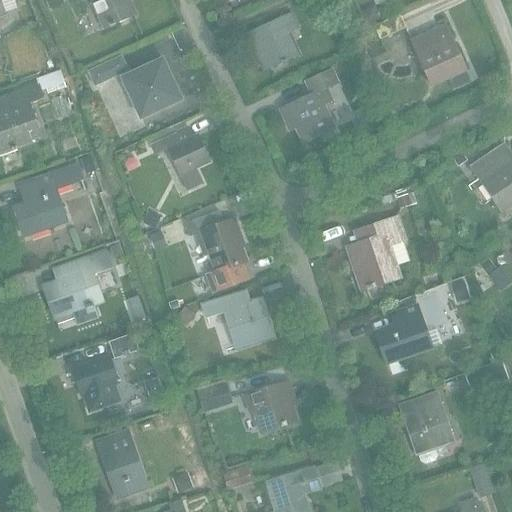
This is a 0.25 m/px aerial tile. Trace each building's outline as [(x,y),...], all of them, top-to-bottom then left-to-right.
[(125,0),(90,0),(104,30),(133,17),(125,0)] [(289,32),(297,28),(291,14),(247,34),(257,56),(263,53),(270,68),(299,55),(289,32)] [(379,39),(405,27),(399,15),(374,27),(379,39)] [(431,85),(466,70),(446,25),(411,41),(431,85)] [(162,60),(122,78),(140,118),(180,100),(162,60)] [(91,91),(123,76),(117,62),(84,77),(91,91)] [(322,105),(331,101),(326,88),(336,83),(330,70),(306,81),(312,94),(281,108),(289,125),(295,123),(304,143),(333,129),(322,105)] [(30,105),(43,101),(38,85),(0,97),(0,107),(2,112),(0,112),(0,154),(31,144),(27,133),(38,129),(30,105)] [(194,169),(209,162),(197,137),(180,144),(176,135),(164,141),(186,190),(201,183),(194,169)] [(502,212),(511,204),(511,162),(506,167),(495,151),(471,167),(502,212)] [(76,166),(49,176),(19,186),(26,205),(14,209),(23,236),(65,222),(54,189),(81,180),(76,166)] [(220,211),(186,224),(191,236),(197,234),(205,257),(210,255),(216,273),(209,276),(215,292),(249,279),(243,264),(247,263),(237,237),(240,236),(234,220),(225,224),(220,211)] [(389,245),(405,240),(397,218),(362,230),(366,241),(347,247),(361,290),(400,277),(389,245)] [(95,319),(91,307),(96,306),(99,299),(91,275),(110,269),(104,252),(59,267),(64,282),(42,289),(53,320),(73,313),(77,325),(95,319)] [(242,346),(272,336),(260,298),(237,305),(233,293),(202,303),(206,316),(224,310),(231,333),(237,331),(242,346)] [(385,364),(432,347),(420,315),(416,304),(394,312),(398,323),(374,332),(385,364)] [(134,337),(110,345),(116,361),(139,353),(134,337)] [(115,384),(118,383),(109,356),(71,370),(80,396),(82,395),(90,416),(122,404),(115,384)] [(502,362),(464,376),(471,393),(508,379),(502,362)] [(261,432),(296,422),(288,396),(292,395),(288,382),(245,395),(250,412),(255,410),(261,432)] [(198,393),(197,393),(203,412),(204,412),(230,403),(223,384),(198,393)] [(442,429),(448,427),(436,393),(422,398),(426,408),(403,416),(416,454),(447,443),(442,429)] [(117,497),(147,487),(128,432),(117,436),(98,442),(117,497)] [(480,496),(493,491),(484,465),(471,470),(480,496)] [(224,478),(228,492),(252,484),(247,471),(224,478)] [(309,511),(302,487),(310,484),(306,471),(267,483),(275,511),(309,511)] [(478,511),(474,499),(456,505),(458,511),(478,511)] [(185,511),(181,500),(168,504),(171,511),(170,511),(185,511)]
